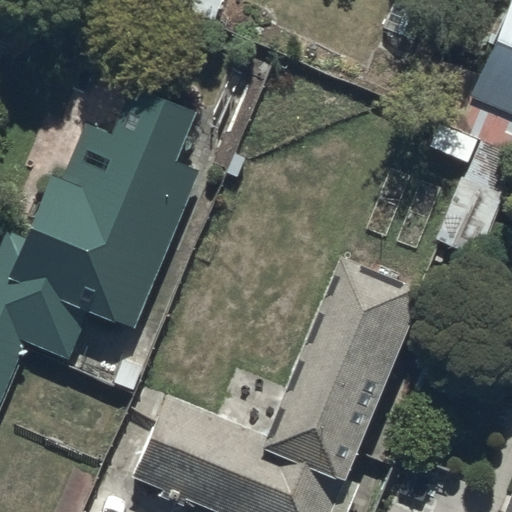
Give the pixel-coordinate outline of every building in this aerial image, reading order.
[(511,0),(501,0),(465,85),(511,104),(511,0)] [(0,389),(23,333),(66,350),(87,298),(132,317),(197,157),(169,145),(190,93),(124,66),(102,120),(83,112),(61,165),(46,158),(18,226),(3,219),(0,226),(0,389)] [(511,168),(511,123),(446,97),(428,143),(465,158),(433,234),(478,252),(511,168)] [(127,466),(240,511),(321,511),(420,269),(332,234),(256,421),(161,383),(127,466)] [(511,511),(511,471),(495,511),(511,511)]
